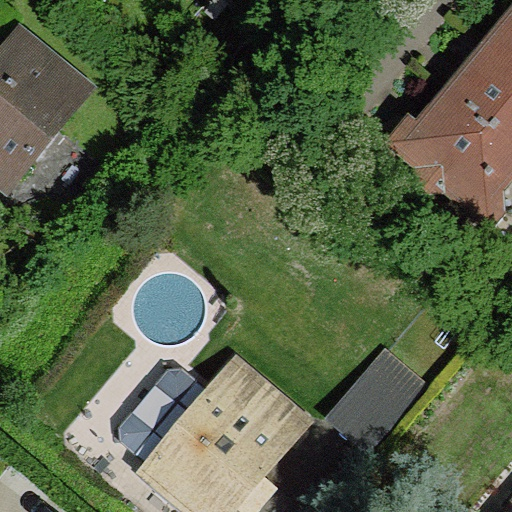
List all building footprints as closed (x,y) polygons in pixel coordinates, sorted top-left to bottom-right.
[(511,22),(492,47),(511,63),(511,22)] [(89,92),(21,39),(0,64),(0,181),(11,191),(89,92)] [(511,63),(492,47),(450,97),(511,147),(511,63)] [(498,196),(511,178),(511,147),(450,97),(422,132),(409,122),(392,144),(421,169),(423,186),(432,194),(448,191),(495,231),(505,218),(505,202),(498,196)] [(387,357),(362,387),(399,417),(424,388),(387,357)] [(235,511),(309,426),(238,368),(214,396),(153,469),(147,476),(190,511),(235,511)] [(153,469),(214,396),(184,373),(171,374),(123,430),(124,445),(153,469)] [(399,417),(362,387),(333,421),(370,452),(399,417)]
